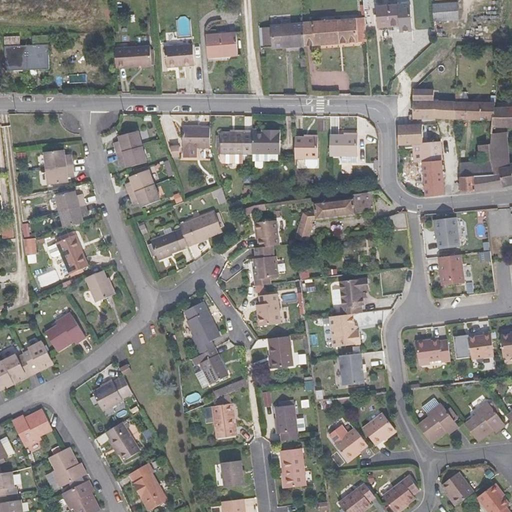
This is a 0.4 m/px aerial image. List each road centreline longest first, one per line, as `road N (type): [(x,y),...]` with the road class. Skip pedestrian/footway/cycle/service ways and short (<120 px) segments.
road 1 (residential): [(86,104),(363,105),(385,120),(391,187),(411,203)]
road 2 (residential): [(150,311),(95,170),(86,104)]
road 3 (residential): [(420,456),(402,423),(389,333),(400,318),(422,315)]
road 4 (residential): [(47,390),(114,511)]
road 5 (residential): [(47,390),(150,311)]
road 6 (residential): [(422,315),(508,305),(502,265)]
